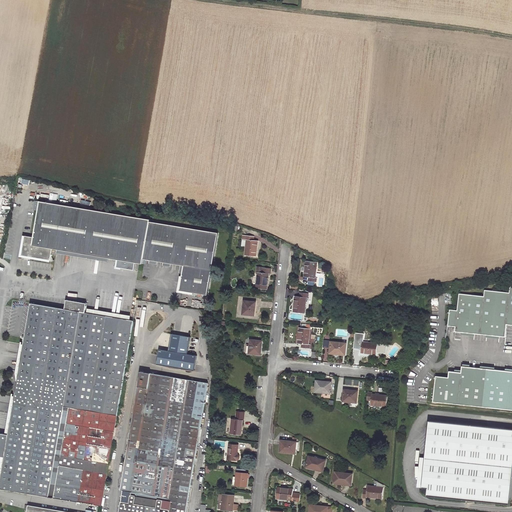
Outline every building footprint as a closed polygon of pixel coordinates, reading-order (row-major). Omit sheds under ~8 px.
[(152,220),(41,201),(34,237),(26,235),(24,247),(26,247),(25,253),(31,254),(31,256),(51,260),(52,254),(50,254),(51,248),(53,248),(145,264),(145,259),(152,222),(152,220)] [(219,233),(152,222),(145,259),(185,266),(181,290),(209,295),(219,233)] [(254,241),(247,240),(246,255),(256,257),(258,241),(254,241)] [(309,277),(315,278),(317,262),(307,261),(305,277),(309,277)] [(269,274),(263,273),(258,273),(257,288),(267,289),(269,274)] [(457,309),(450,308),(448,325),(456,326),(455,331),(506,336),(507,323),(511,323),(511,286),(510,286),(510,291),(485,289),(484,295),(459,292),(457,309)] [(306,297),(300,297),(295,296),(294,312),(304,313),(306,297)] [(256,302),(245,301),(244,314),(254,315),(256,302)] [(3,435),(0,452),(0,456),(7,458),(1,489),(103,506),(135,322),(33,304),(10,436),(3,435)] [(302,343),(309,344),(310,329),(300,328),(298,343),(302,343)] [(170,352),(161,350),(158,366),(195,372),(198,356),(188,355),(191,338),(173,335),(170,352)] [(251,345),(250,353),(260,355),(262,342),(251,340),(251,345)] [(377,356),(378,345),(363,343),(363,341),(359,341),(358,349),(362,349),(361,354),(377,356)] [(347,344),(331,342),(330,353),(340,354),(340,355),(345,355),(347,344)] [(436,377),(433,402),(511,409),(511,370),(462,366),(461,373),(449,371),(449,378),(436,377)] [(143,372),(131,438),(178,447),(184,417),(146,410),(153,373),(143,372)] [(197,450),(209,383),(153,373),(146,410),(184,417),(178,447),(197,450)] [(331,382),(316,380),(315,392),(330,394),(331,382)] [(358,392),(344,391),(343,401),(351,402),(351,403),(356,404),(358,392)] [(386,407),(388,397),(373,395),(373,394),(368,393),(367,401),(372,402),(372,406),(386,407)] [(233,419),(231,434),(241,436),(243,420),(244,421),(245,412),(237,412),(236,420),(233,419)] [(429,489),(428,497),(511,504),(511,501),(511,499),(507,499),(509,477),(511,476),(511,428),(430,421),(429,429),(432,433),(428,436),(431,440),(427,444),(431,448),(427,451),(423,489),(429,489)] [(169,500),(175,469),(178,447),(131,438),(122,492),(124,493),(169,500)] [(296,441),(281,439),(280,450),(289,451),(289,452),(294,452),(296,441)] [(238,446),(229,445),(228,459),(237,460),(238,460),(239,459),(240,457),(239,456),(239,455),(237,455),(238,446)] [(178,447),(175,469),(193,472),(197,450),(178,447)] [(325,460),(308,456),(306,467),(322,471),(325,460)] [(186,511),(193,472),(175,469),(169,500),(168,504),(171,504),(169,511),(186,511)] [(248,474),(237,473),(236,485),(247,486),(248,474)] [(352,475),(335,473),(334,484),(350,486),(352,475)] [(382,499),(383,489),(368,487),(368,491),(363,490),(362,498),(367,499),(367,497),(382,499)] [(294,489),(278,488),(277,498),(293,500),(293,501),(300,502),(301,494),(293,493),(294,489)] [(124,493),(120,511),(169,511),(171,504),(168,504),(169,500),(124,493)] [(234,497),(223,495),(221,510),(233,511),(234,497)]
